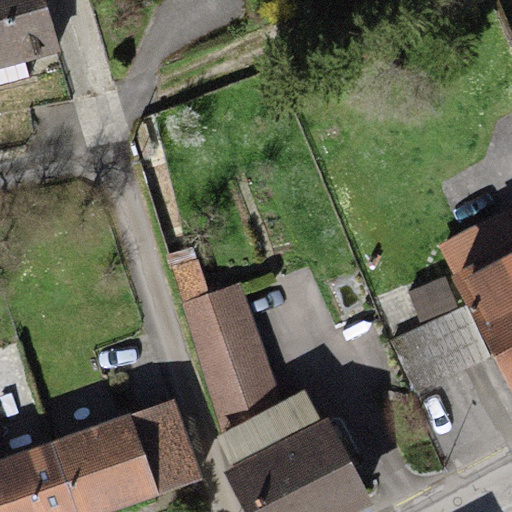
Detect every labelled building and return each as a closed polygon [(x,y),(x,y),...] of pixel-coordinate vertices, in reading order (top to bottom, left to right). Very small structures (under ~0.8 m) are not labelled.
[(0,0),(0,69),(58,54),(43,0),(0,0)] [(511,211),(510,207),(436,244),(451,271),(453,276),(450,277),(456,290),(459,289),(466,304),(493,355),(511,392),(511,211)] [(451,271),(405,291),(421,324),(466,304),(451,271)] [(241,283),(179,304),(216,415),(278,395),(241,283)] [(413,391),(493,355),(466,304),(389,339),(413,391)] [(328,419),(321,422),(305,391),(216,438),(231,468),(224,472),(244,511),(358,511),(372,505),(328,419)] [(111,511),(202,480),(173,400),(51,443),(75,511),(111,511)] [(75,511),(51,443),(0,461),(0,511),(75,511)]
